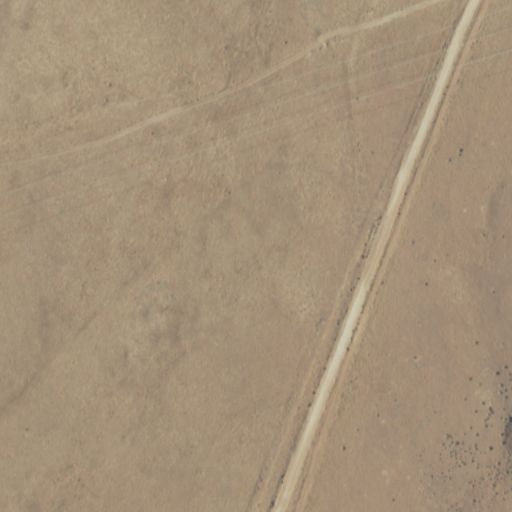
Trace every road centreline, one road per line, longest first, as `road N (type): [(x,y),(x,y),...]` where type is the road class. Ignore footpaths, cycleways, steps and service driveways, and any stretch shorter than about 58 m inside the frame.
road 1 (track): [(0,418),(264,145),(354,27)]
road 2 (track): [(0,127),(354,27),(364,0)]
road 3 (tertiary): [(367,252),(274,511)]
road 4 (tertiary): [(367,252),(470,0)]
road 5 (track): [(354,27),(346,65),(355,212),(367,252)]
